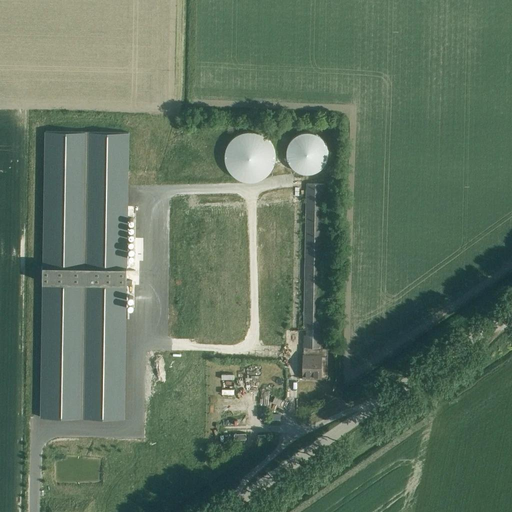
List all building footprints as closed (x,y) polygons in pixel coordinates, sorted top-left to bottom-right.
[(296,122),(295,156),(324,156),(324,123),(296,122)] [(129,132),(45,131),(40,416),(40,417),(41,418),(124,419),(125,391),(126,285),(132,285),(132,281),(126,280),(129,132)] [(249,165),(258,165),(257,131),(249,131),(249,165)] [(324,183),(306,183),(304,330),(321,330),(324,183)] [(271,188),(270,199),(289,200),(290,195),(278,195),(279,188),(271,188)] [(243,319),(244,266),(217,266),(217,284),(223,284),(223,292),(217,292),(217,295),(223,295),(223,300),(232,300),(231,319),(243,319)] [(201,286),(161,286),(159,377),(199,377),(201,286)] [(321,348),(303,348),(303,355),(303,377),(322,378),(322,377),(327,377),(327,357),(323,357),(323,355),(323,348),(321,348)] [(235,421),(236,427),(247,425),(246,419),(235,421)]
